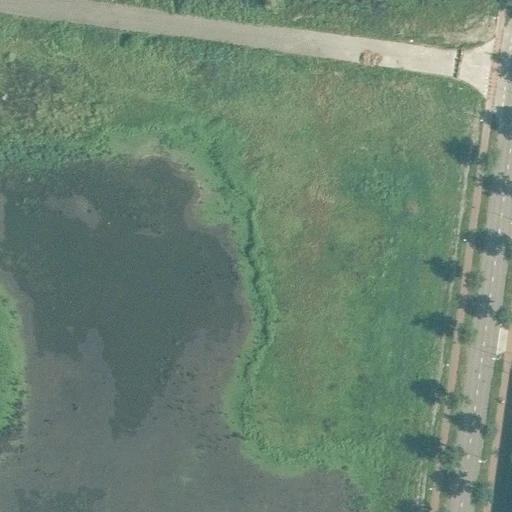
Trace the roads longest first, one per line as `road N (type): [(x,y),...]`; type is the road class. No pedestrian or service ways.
road 1 (unclassified): [(511,72),(0,2)]
road 2 (tertiary): [(460,511),(511,154)]
